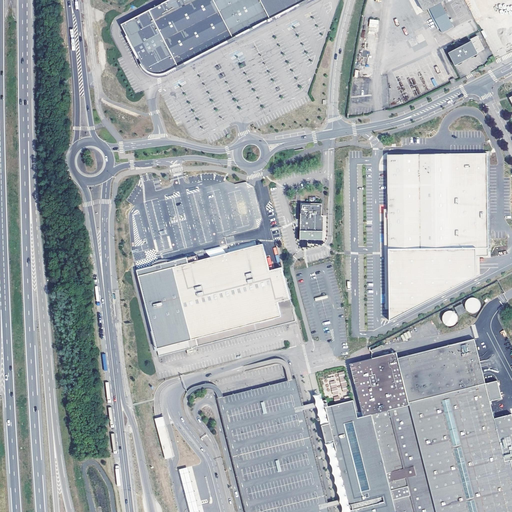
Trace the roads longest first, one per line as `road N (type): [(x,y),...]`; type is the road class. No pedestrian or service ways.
road 1 (motorway): [(39,511),(23,146)]
road 2 (motorway): [(47,380),(23,146)]
road 3 (motorway): [(5,303),(16,511)]
road 4 (motorway): [(0,119),(5,303)]
road 5 (tertiary): [(481,82),(406,118),(334,133)]
road 6 (unclassified): [(151,511),(111,361)]
road 7 (secondary): [(111,361),(128,511)]
road 8 (motorway): [(23,146),(22,0)]
road 9 (tertiary): [(238,146),(104,148)]
road 10 (tertiary): [(350,0),(334,133)]
road 11 (tertiary): [(108,169),(191,157),(240,162)]
road 12 (motorway): [(69,511),(47,380)]
road 13 (motorway): [(57,511),(47,380)]
